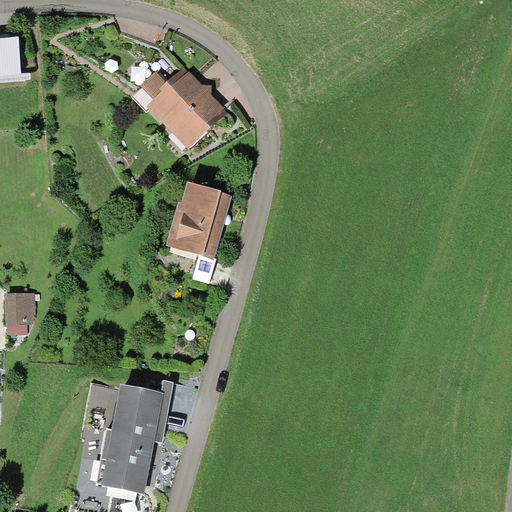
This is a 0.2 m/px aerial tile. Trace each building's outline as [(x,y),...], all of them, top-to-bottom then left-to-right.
[(0,43),(0,86),(18,85),(16,43),(0,43)] [(154,107),(169,93),(155,79),(141,93),(154,107)] [(154,107),(148,113),(185,151),(221,117),(184,79),(169,93),(154,107)] [(185,189),(168,250),(210,261),(227,200),(185,189)] [(39,295),(13,295),(13,336),(38,336),(39,295)] [(107,463),(102,488),(139,494),(149,439),(157,441),(166,392),(148,389),(147,396),(119,391),(111,435),(106,434),(101,462),(107,463)]
